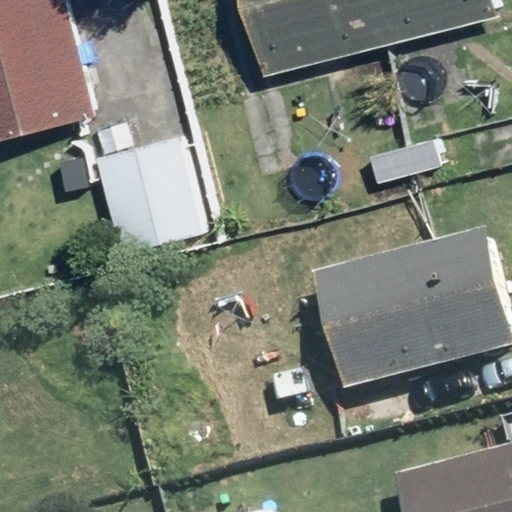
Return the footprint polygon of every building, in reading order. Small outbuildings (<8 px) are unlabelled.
[(0,0),(0,138),(117,107),(88,0),(0,0)] [(511,0),(264,0),(280,69),(511,15),(511,0)] [(193,133),(110,155),(135,248),(218,226),(193,133)] [(511,251),(508,235),(333,276),(359,386),(511,349),(511,251)] [(511,511),(511,452),(406,477),(414,511),(511,511)]
